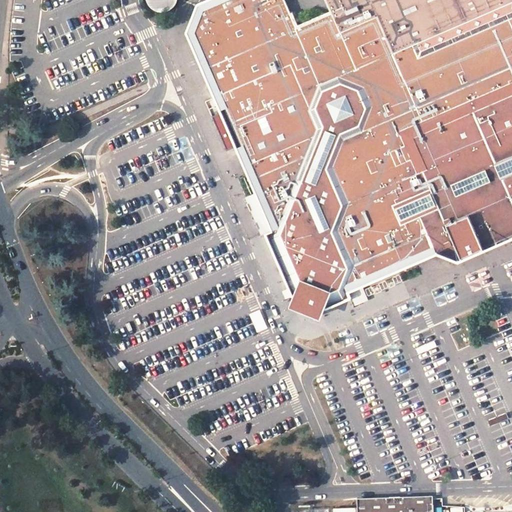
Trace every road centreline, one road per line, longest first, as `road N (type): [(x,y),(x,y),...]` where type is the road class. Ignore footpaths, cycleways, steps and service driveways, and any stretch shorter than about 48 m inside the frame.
road 1 (tertiary): [(49,370),(81,417),(178,511)]
road 2 (tertiary): [(183,483),(64,352)]
